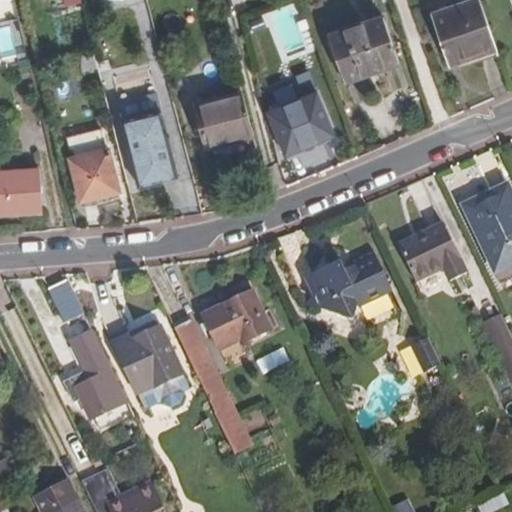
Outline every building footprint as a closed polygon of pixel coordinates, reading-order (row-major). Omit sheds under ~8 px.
[(495,48),(478,0),(470,0),(430,14),(447,65),(495,48)] [(381,18),(326,37),(342,81),(396,62),(381,18)] [(96,70),(93,56),(83,59),(86,73),(96,70)] [(252,137),(240,93),(195,104),(205,149),(252,137)] [(315,93),(268,113),(284,154),(332,134),(315,93)] [(159,109),(120,120),(137,186),(175,176),(159,109)] [(108,148),(104,149),(99,129),(65,138),(70,158),(68,159),(80,202),(119,192),(108,148)] [(37,170),(0,172),(0,215),(41,212),(37,170)] [(459,204),(463,213),(511,191),(507,182),(459,204)] [(511,257),(511,192),(511,191),(463,213),(489,268),(511,257)] [(397,245),(414,282),(440,271),(445,282),(467,272),(443,224),(397,245)] [(511,267),(511,257),(489,268),(493,277),(511,267)] [(313,298),(318,310),(351,321),(356,306),(389,290),(374,258),(345,273),(335,278),(319,272),(313,298)] [(339,262),(318,272),(319,272),(335,278),(345,273),(339,262)] [(304,279),(313,298),(319,272),(318,272),(304,279)] [(63,324),(82,316),(65,281),(46,290),(63,324)] [(253,291),(202,315),(220,352),(238,344),(270,328),(253,291)] [(318,310),(313,298),(305,307),(306,310),(318,310)] [(509,380),(511,378),(511,339),(500,316),(483,324),(509,380)] [(191,321),(174,329),(215,414),(234,405),(191,321)] [(136,396),(182,373),(159,327),(131,341),(128,335),(111,343),(136,396)] [(89,332),(69,341),(85,374),(63,385),(72,403),(79,400),(82,406),(85,404),(93,419),(124,403),(89,332)] [(425,372),(440,365),(427,338),(412,345),(425,372)] [(239,417),(234,405),(215,414),(235,456),(254,446),(239,417)] [(0,480),(15,474),(8,460),(0,463),(0,480)] [(39,511),(81,511),(68,485),(34,501),(39,511)] [(122,496),(107,503),(110,511),(166,511),(154,485),(124,500),(122,496)] [(478,511),(488,511),(506,505),(501,493),(475,503),(478,511)] [(394,511),(412,511),(406,498),(391,505),(394,511)]
